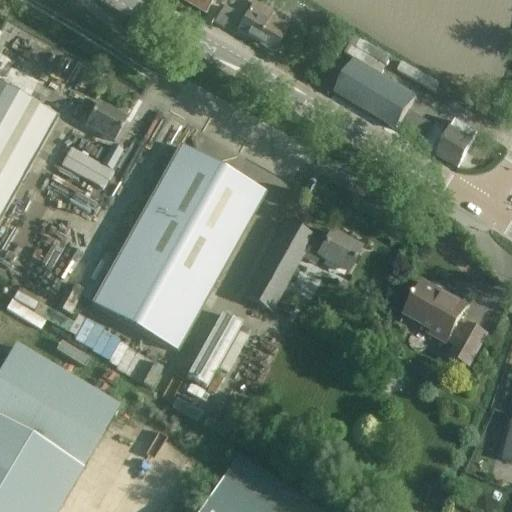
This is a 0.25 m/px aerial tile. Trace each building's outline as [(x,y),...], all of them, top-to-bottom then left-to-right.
[(177,0),(177,1),(204,17),(213,0),(177,0)] [(272,55),(286,31),(269,22),(271,18),(252,7),(236,35),(272,55)] [(222,32),(232,16),(222,10),(212,26),(222,32)] [(321,18),(311,34),(324,42),(333,26),(321,18)] [(420,149),(433,129),(408,114),(416,101),(353,63),(333,96),(420,149)] [(0,222),(56,122),(0,91),(0,222)] [(113,147),(126,123),(96,106),(83,129),(113,147)] [(456,171),(472,146),(478,135),(456,122),(449,132),(434,158),(456,171)] [(99,167),(64,148),(54,165),(97,189),(106,172),(111,174),(121,154),(111,148),(99,167)] [(175,356),(264,198),(179,150),(90,308),(175,356)] [(322,248),(311,242),(312,240),(285,225),(241,302),(270,317),(301,262),(314,270),(317,262),(345,278),(360,252),(330,235),(322,248)] [(465,309),(421,285),(414,298),(412,297),(410,301),(412,302),(404,317),(432,332),(430,336),(446,344),(447,344),(455,348),(450,358),(469,369),(486,337),(467,327),(466,328),(457,324),(465,309)] [(204,392),(240,329),(220,317),(185,381),(204,392)] [(210,409),(250,336),(241,331),(206,395),(184,383),(179,392),(210,409)] [(511,421),(511,423),(501,464),(511,466),(511,421)] [(0,423),(0,511),(58,511),(82,472),(0,423)] [(266,511),(221,482),(201,511),(266,511)]
